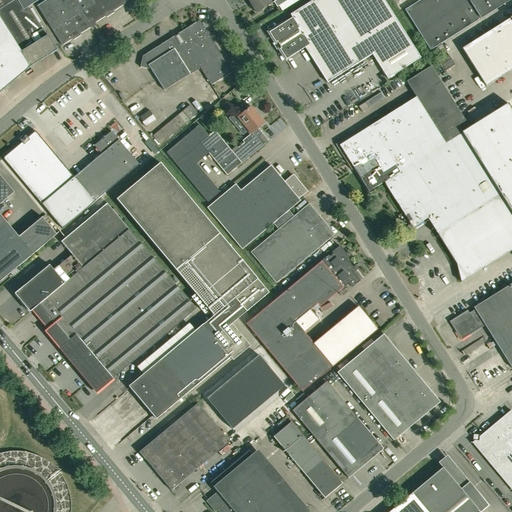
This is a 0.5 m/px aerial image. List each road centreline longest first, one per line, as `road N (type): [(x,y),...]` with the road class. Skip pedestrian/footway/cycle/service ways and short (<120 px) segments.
road 1 (unclassified): [(348,511),(452,424),(462,391),(216,0)]
road 2 (tertiary): [(146,511),(0,336)]
road 3 (unclassified): [(168,8),(0,127)]
